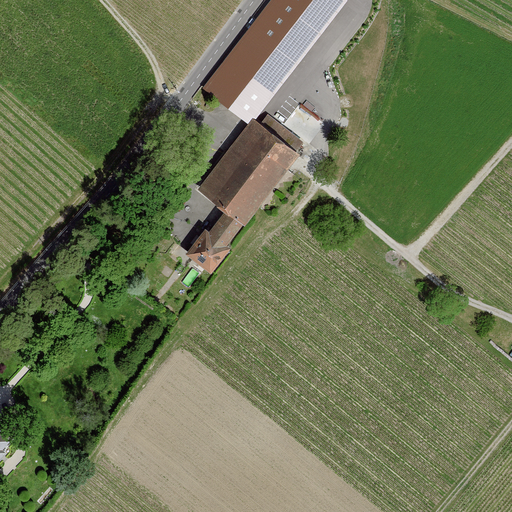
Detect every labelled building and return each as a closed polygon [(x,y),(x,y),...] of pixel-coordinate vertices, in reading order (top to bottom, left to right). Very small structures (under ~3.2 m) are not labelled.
[(340,0),(273,0),(223,65),(265,98),(341,0),(340,0)] [(223,65),(207,86),(249,119),(265,98),(223,65)] [(207,232),(189,255),(212,273),(230,250),(225,247),(244,222),(247,224),(299,156),(254,121),(201,190),(229,212),(211,235),(207,232)] [(193,283),(202,271),(196,267),(188,279),(193,283)] [(0,456),(5,451),(2,449),(11,439),(0,429),(0,456)]
